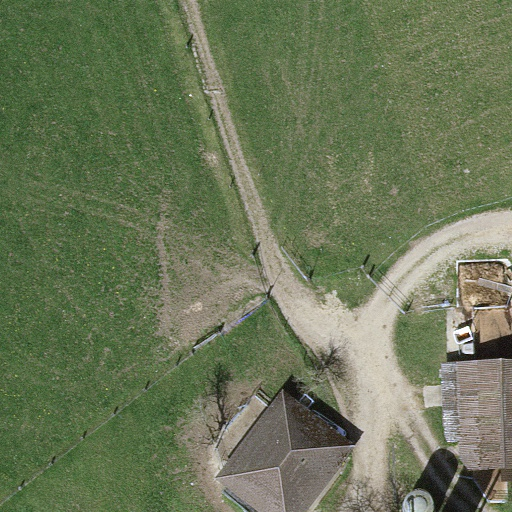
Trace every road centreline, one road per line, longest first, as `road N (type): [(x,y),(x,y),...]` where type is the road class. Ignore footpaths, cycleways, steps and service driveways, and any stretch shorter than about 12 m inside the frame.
road 1 (track): [(373,349),(321,332),(272,279),(180,0)]
road 2 (track): [(482,511),(414,427),(373,349),(409,273),(440,245),(511,220)]
